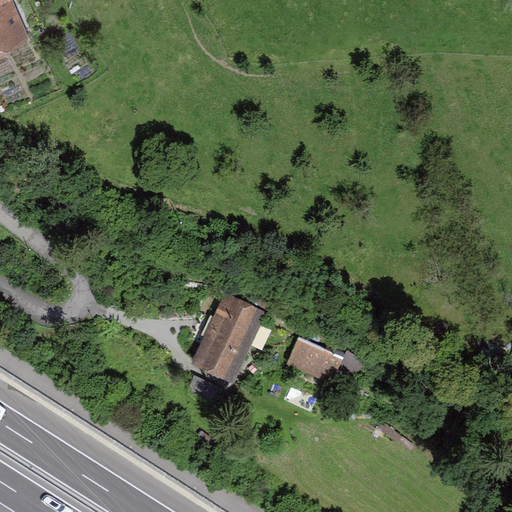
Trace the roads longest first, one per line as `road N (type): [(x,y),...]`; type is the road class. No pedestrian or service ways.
road 1 (residential): [(0,210),(88,293),(60,315),(0,287)]
road 2 (motorway): [(140,511),(0,422)]
